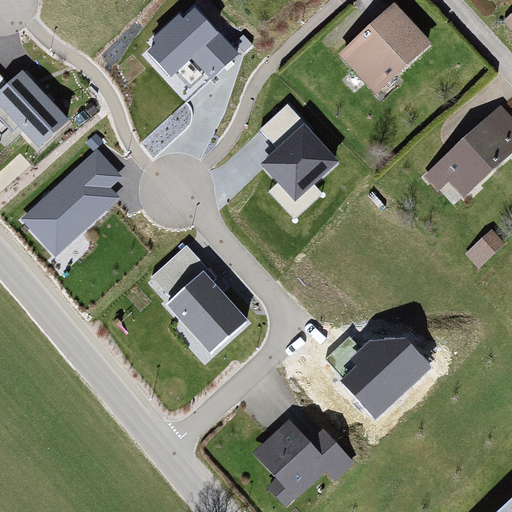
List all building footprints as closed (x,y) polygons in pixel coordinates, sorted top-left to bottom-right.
[(194,8),(149,51),(171,74),(191,55),(211,76),(236,52),(194,8)] [(396,8),(340,59),(376,98),(432,46),(396,8)] [(511,15),(503,23),(511,32),(511,15)] [(0,108),(36,148),(67,121),(21,71),(7,83),(0,75),(0,108)] [(511,123),(499,110),(437,167),(464,197),(511,153),(511,123)] [(338,161),(304,124),(261,164),(295,200),(338,161)] [(97,152),(23,220),(54,254),(116,197),(107,187),(119,176),(97,152)] [(492,232),(465,257),(477,270),(504,245),(492,232)] [(153,278),(172,299),(200,273),(206,268),(187,247),(153,278)] [(172,299),(168,303),(213,351),(245,321),(200,273),(172,299)] [(327,358),(344,376),(367,355),(349,337),(327,358)] [(374,413),(425,366),(404,342),(380,343),(367,355),(344,376),(342,378),(374,413)] [(306,417),(264,458),(309,504),(351,462),(306,417)] [(511,511),(511,502),(500,511),(511,511)]
